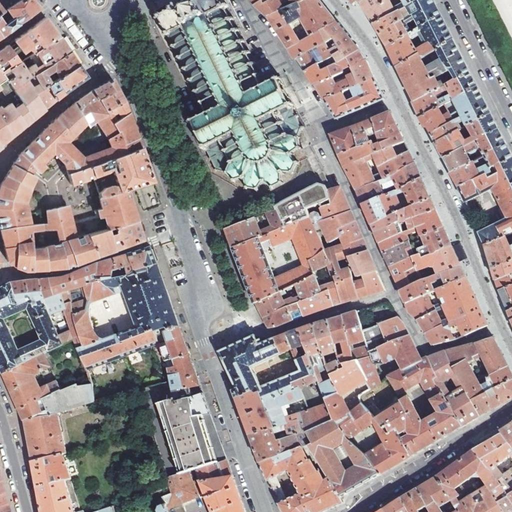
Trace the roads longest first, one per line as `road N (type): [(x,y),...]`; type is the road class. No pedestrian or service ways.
road 1 (residential): [(181,232),(200,289),(197,321),(265,511)]
road 2 (residential): [(121,57),(181,232)]
road 3 (residential): [(6,275),(67,272),(181,232)]
road 4 (residential): [(452,0),(511,120)]
